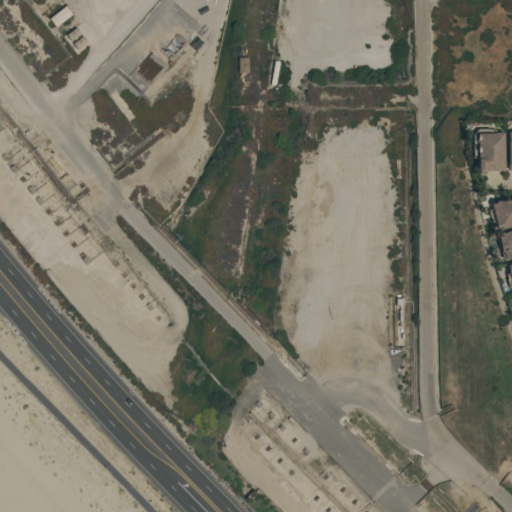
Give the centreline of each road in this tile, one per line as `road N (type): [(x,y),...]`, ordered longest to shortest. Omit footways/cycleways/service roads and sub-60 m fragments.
road 1 (trunk): [(0,269),(186,480)]
road 2 (residential): [(269,356),(392,490),(417,490),(459,457)]
road 3 (residential): [(0,47),(99,163),(126,210)]
road 4 (residential): [(126,210),(269,356)]
road 5 (track): [(292,0),(290,26),(308,52),(336,38),(335,0)]
